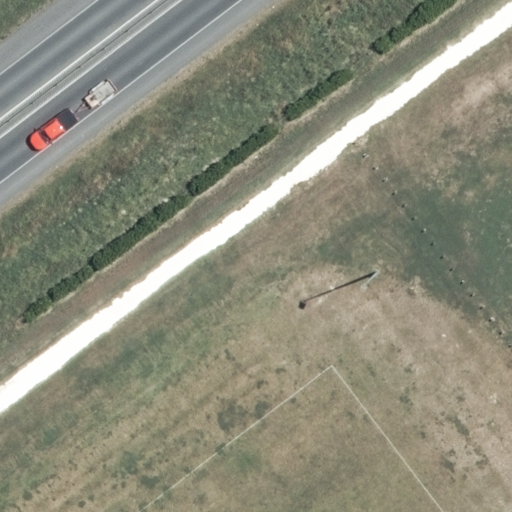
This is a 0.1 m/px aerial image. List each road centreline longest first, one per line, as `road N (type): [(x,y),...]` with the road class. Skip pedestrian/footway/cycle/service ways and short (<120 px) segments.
road 1 (trunk): [(213,0),(0,163)]
road 2 (trunk): [(0,95),(125,0)]
